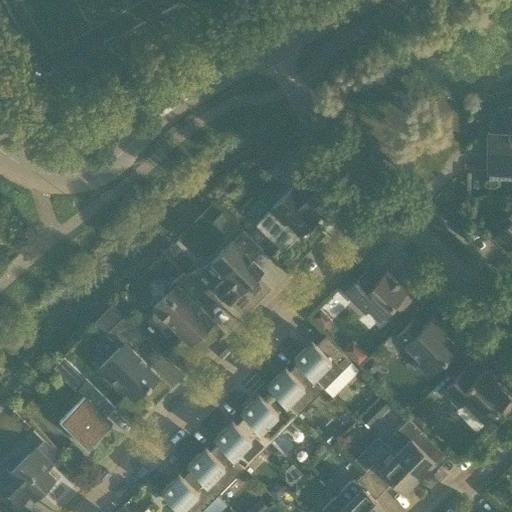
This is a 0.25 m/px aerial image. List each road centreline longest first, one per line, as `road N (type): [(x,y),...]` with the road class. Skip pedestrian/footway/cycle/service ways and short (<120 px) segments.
road 1 (residential): [(85,511),(393,207)]
road 2 (residential): [(393,207),(306,110),(275,56)]
road 3 (residential): [(393,207),(511,330)]
road 4 (tertiary): [(37,175),(97,171),(160,116)]
road 5 (tertiary): [(265,36),(191,80),(160,116)]
road 6 (tertiary): [(160,116),(275,56)]
